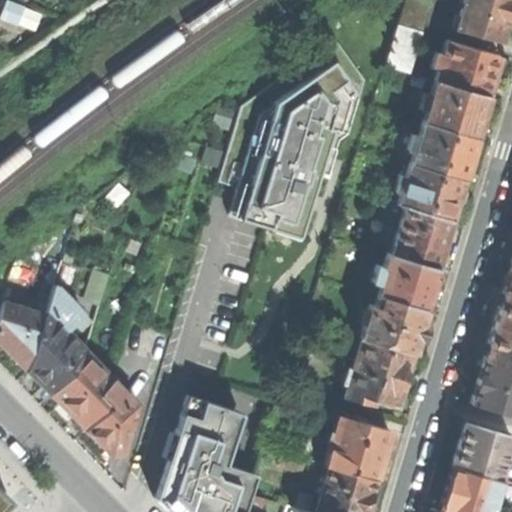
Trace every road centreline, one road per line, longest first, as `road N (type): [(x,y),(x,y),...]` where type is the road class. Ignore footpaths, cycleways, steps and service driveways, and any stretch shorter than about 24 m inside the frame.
road 1 (residential): [(508,130),(395,511)]
road 2 (secondary): [(89,493),(0,404)]
